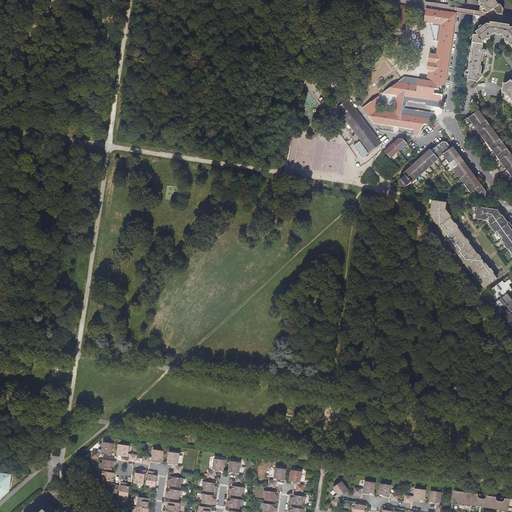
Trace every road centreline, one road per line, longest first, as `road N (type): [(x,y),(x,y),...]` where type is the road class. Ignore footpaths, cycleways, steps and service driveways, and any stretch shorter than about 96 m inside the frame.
road 1 (residential): [(463,0),(450,123),(511,212)]
road 2 (track): [(287,172),(107,145)]
